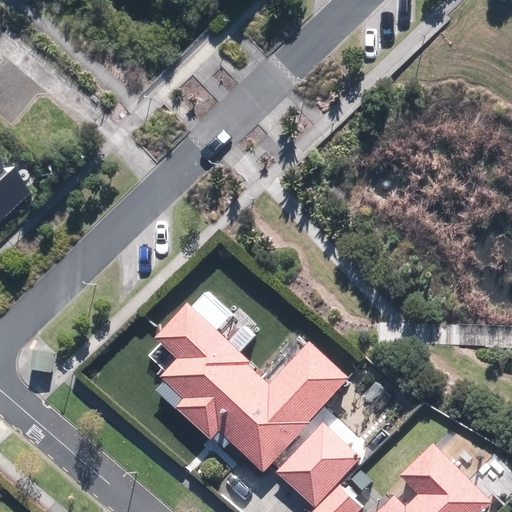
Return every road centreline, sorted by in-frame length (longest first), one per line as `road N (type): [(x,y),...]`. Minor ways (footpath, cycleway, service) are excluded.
road 1 (residential): [(353,0),(0,342)]
road 2 (residential): [(144,511),(0,386)]
